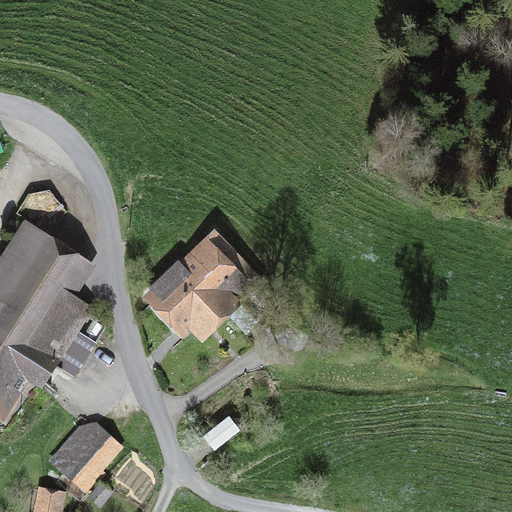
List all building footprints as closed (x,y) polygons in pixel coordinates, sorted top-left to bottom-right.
[(261,282),(214,232),(205,240),(210,247),(155,298),(182,327),(187,322),(200,336),(213,324),(215,325),(226,315),(245,335),(256,324),(237,304),(261,282)] [(0,399),(22,366),(45,381),(90,313),(67,298),(84,272),(22,233),(0,268),(0,399)] [(230,415),(205,435),(215,447),(240,427),(230,415)] [(117,445),(103,432),(95,440),(84,429),(55,459),(83,484),(117,445)] [(39,511),(40,511),(61,511),(65,495),(44,490),(39,511)]
